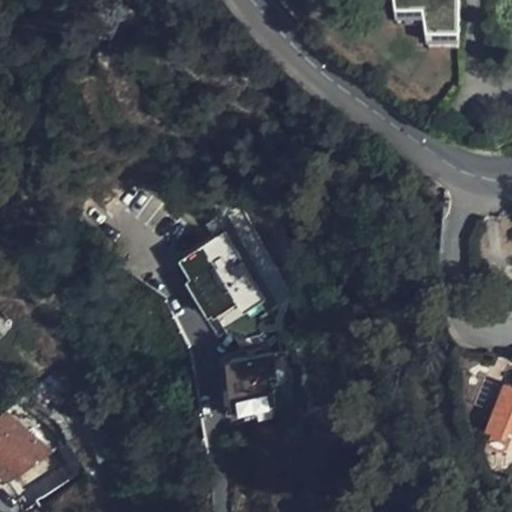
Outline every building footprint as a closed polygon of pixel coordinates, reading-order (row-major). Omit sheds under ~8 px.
[(429,27),(429,36),(461,36),(461,0),(398,0),(398,2),(398,11),(429,11),(429,27)] [(429,11),(398,11),(398,26),(429,27),(429,11)] [(461,36),(429,36),(429,51),(461,51),(461,36)] [(258,299),(217,234),(177,260),(226,332),(252,314),(247,307),(258,299)] [(275,403),(271,371),(281,370),(278,353),(230,359),(237,413),(257,411),(256,405),(275,403)] [(51,385),(45,378),(34,387),(41,394),(51,385)] [(511,384),(507,382),(490,427),(509,433),(511,428),(511,427),(511,384)] [(0,472),(8,480),(56,449),(9,408),(0,415),(0,472)] [(114,450),(107,424),(92,428),(97,455),(114,450)]
